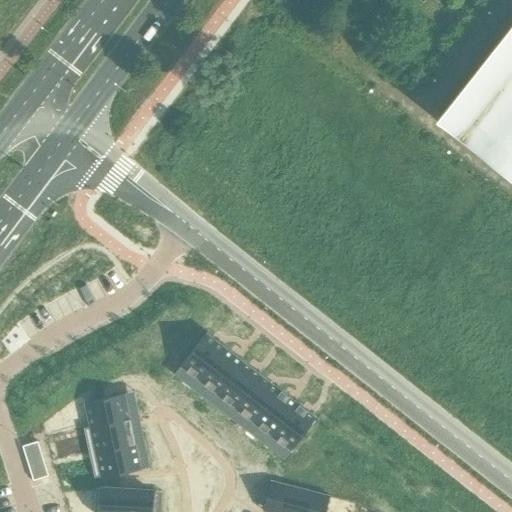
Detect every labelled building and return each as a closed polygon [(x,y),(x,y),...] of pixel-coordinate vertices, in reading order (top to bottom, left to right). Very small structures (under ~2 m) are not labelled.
[(511,28),(443,117),(439,114),(437,115),(469,140),(470,139),(467,136),(473,127),(511,157),(511,28)] [(207,331),(182,364),(201,378),(226,346),(207,331)] [(226,346),(201,378),(219,392),(244,360),(226,346)] [(244,360),(219,392),(237,406),(262,374),(244,360)] [(262,374),(237,406),(255,420),(280,388),(262,374)] [(280,388),(255,420),(273,434),(298,402),(280,388)] [(91,426),(84,427),(84,428),(130,418),(125,394),(86,402),(91,426)] [(298,402),(273,434),(292,449),(317,416),(298,402)] [(130,418),(84,428),(89,452),(135,442),(130,418)] [(38,440),(30,443),(34,454),(41,452),(38,440)] [(135,442),(89,452),(94,476),(140,466),(135,442)] [(30,443),(22,445),(26,456),(34,454),(30,443)] [(41,452),(34,454),(37,466),(45,463),(41,452)] [(34,454),(26,456),(30,468),(37,466),(34,454)] [(45,463),(37,466),(41,477),(48,475),(45,463)] [(37,466),(30,468),(33,479),(41,477),(37,466)] [(280,482),(272,511),(325,511),(330,495),(280,482)] [(96,487),(94,511),(150,511),(152,491),(96,487)]
